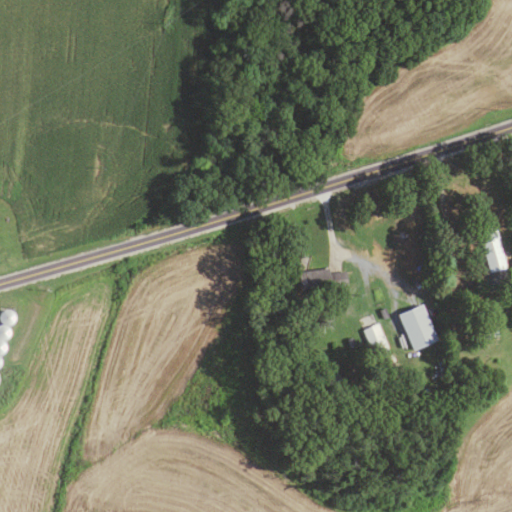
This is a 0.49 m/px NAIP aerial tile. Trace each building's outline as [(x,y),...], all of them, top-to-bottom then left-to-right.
[(488,272),(477,231),(494,226),(506,267),(488,272)] [(299,293),(297,272),(328,268),(329,275),(345,272),(347,287),(299,293)] [(420,303),(436,340),(411,351),(394,314),(420,303)] [(385,307),(388,317),(382,319),(379,310),(385,307)] [(11,319),(9,323),(5,324),(0,323),(0,311),(3,309),(6,310),(10,312),(12,315),(11,319)] [(375,365),(360,329),(376,323),(390,359),(375,365)] [(496,327),(498,335),(484,338),(483,329),(496,327)] [(351,337),(354,346),(348,348),(345,339),(351,337)] [(336,369),(346,384),(332,393),(322,378),(336,369)]
